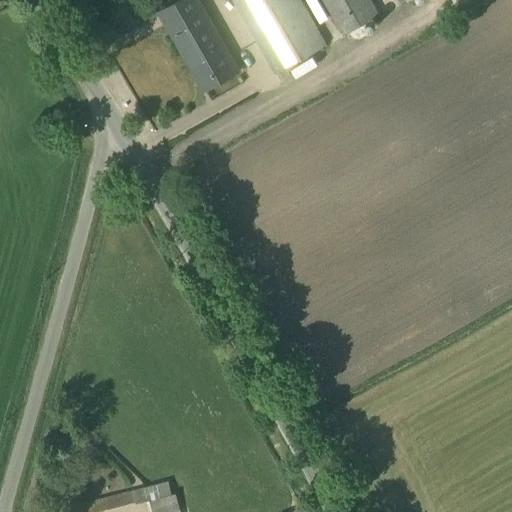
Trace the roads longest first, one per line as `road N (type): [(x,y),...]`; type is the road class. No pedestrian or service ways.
road 1 (unclassified): [(332,511),(114,127)]
road 2 (unclassified): [(114,127),(4,511)]
road 3 (track): [(456,0),(142,170)]
road 4 (unclassified): [(114,127),(37,0)]
